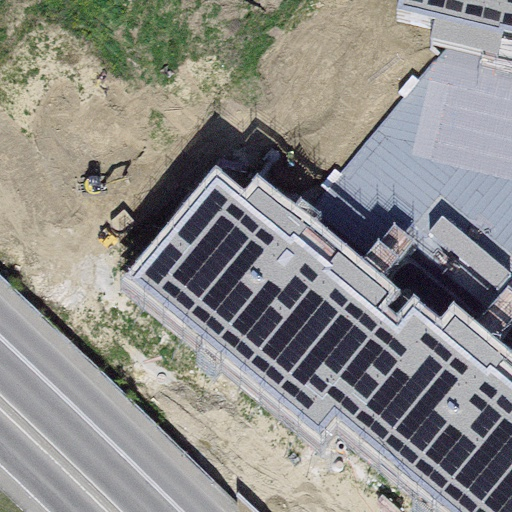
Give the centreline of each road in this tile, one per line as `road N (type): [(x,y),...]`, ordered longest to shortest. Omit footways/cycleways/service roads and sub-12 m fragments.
road 1 (trunk): [(192,511),(0,340)]
road 2 (motorway): [(0,395),(121,511)]
